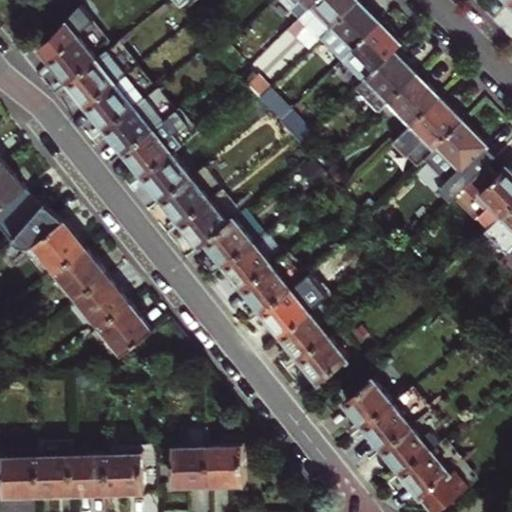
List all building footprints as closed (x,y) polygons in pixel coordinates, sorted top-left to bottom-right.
[(313,0),(310,3),(306,8),(326,29),(356,0),(313,0)] [(324,32),(346,54),(384,17),(374,6),(367,0),(356,0),(326,29),(324,32)] [(345,55),(366,77),(399,45),(405,38),(395,27),(384,17),(346,54),(345,55)] [(71,72),(79,81),(108,57),(90,36),(61,60),(71,72)] [(381,107),(392,96),(421,68),(409,56),(399,45),(366,77),(358,84),(381,107)] [(108,57),(79,81),(87,92),(99,106),(137,74),(117,50),(108,57)] [(265,89),(275,79),(264,66),(253,77),(265,89)] [(392,96),(414,119),(443,91),(432,79),(421,68),(392,96)] [(137,74),(99,106),(106,115),(117,129),(156,97),(137,74)] [(286,113),(296,102),(275,79),(265,89),(286,113)] [(156,97),(117,129),(125,138),(137,154),(167,129),(176,121),(173,118),(185,108),(167,87),(156,97)] [(443,91),(414,119),(404,129),(428,154),(467,116),(454,102),(443,91)] [(296,102),(286,113),(306,135),(316,124),(296,102)] [(456,196),(460,193),(493,160),(501,152),(490,142),(491,140),(482,132),(467,116),(428,154),(450,176),(444,183),(456,196)] [(192,143),(176,121),(167,129),(184,149),(192,143)] [(144,162),(154,174),(184,149),(167,129),(137,154),(144,162)] [(0,175),(14,163),(4,151),(0,146),(0,175)] [(184,149),(154,174),(164,187),(174,199),(204,174),(184,149)] [(484,213),(494,225),(511,207),(511,167),(506,173),(493,160),(460,193),(472,205),(481,196),(491,206),(484,213)] [(14,163),(0,175),(0,207),(5,214),(34,189),(28,182),(14,163)] [(193,222),(223,198),(204,174),(174,199),(184,211),(193,222)] [(243,222),(223,198),(193,222),(201,233),(213,247),(220,242),(243,222)] [(511,207),(494,225),(490,228),(511,250),(511,249),(511,207)] [(243,222),(220,242),(226,250),(237,264),(265,241),(247,219),(243,222)] [(48,245),(70,271),(99,248),(89,236),(77,222),(48,245)] [(265,241),(237,264),(245,273),(256,287),(284,265),(265,241)] [(70,271),(93,299),(121,276),(112,264),(99,248),(70,271)] [(284,265),(256,287),(264,297),(275,309),(302,287),(284,265)] [(93,299),(114,326),(143,303),(133,290),(121,276),(93,299)] [(302,287),(275,309),(284,321),(294,334),(322,311),(302,287)] [(155,317),(143,303),(114,326),(136,353),(165,329),(155,317)] [(322,311),(294,334),(302,343),(312,356),(340,333),(322,311)] [(340,333),(312,356),(323,369),(333,382),(361,359),(340,333)] [(361,408),(376,426),(405,402),(386,379),(357,403),(361,408)] [(405,402),(376,426),(386,438),(395,450),(424,426),(405,402)] [(451,442),(441,428),(454,417),(446,408),(424,426),(395,450),(402,458),(415,473),(443,449),(451,442)] [(202,482),(221,481),(221,443),(221,426),(201,427),(201,444),(185,444),(185,482),(202,482)] [(451,442),(443,449),(463,472),(466,470),(476,482),(486,474),(457,438),(451,442)] [(255,443),(221,443),(221,481),(240,481),(256,481),(255,443)] [(443,449),(415,473),(421,481),(447,511),(448,511),(480,487),(476,482),(466,470),(463,472),(443,449)] [(155,452),(122,453),(122,492),(138,492),(157,491),(155,452)] [(122,453),(86,454),(87,493),(104,493),(122,492),(122,453)] [(86,454),(50,455),(51,494),(70,493),(87,493),(86,454)] [(32,494),(51,494),(50,455),(15,456),(15,461),(15,495),(32,494)] [(0,477),(0,495),(15,495),(15,461),(0,461),(0,477)]
